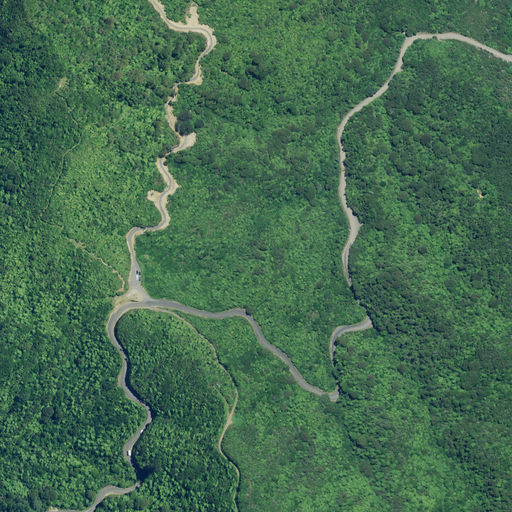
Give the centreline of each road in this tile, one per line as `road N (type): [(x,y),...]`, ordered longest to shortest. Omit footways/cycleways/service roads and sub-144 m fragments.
road 1 (unclassified): [(87,511),(103,491),(136,483),(126,448),(148,421),(145,404),(129,394),(110,329),(119,311),(150,303),(242,313),(313,388),(335,395),(334,337),(368,317),(345,262),(352,231),(342,193),(342,128),(385,85),(413,39),(452,35),(511,56)]
road 2 (track): [(153,0),(171,26),(204,26),(212,40),(194,79),(168,95),(166,111),(189,138),(161,156),(171,185),(158,199),(163,222),(131,232),(137,286),(150,303)]
